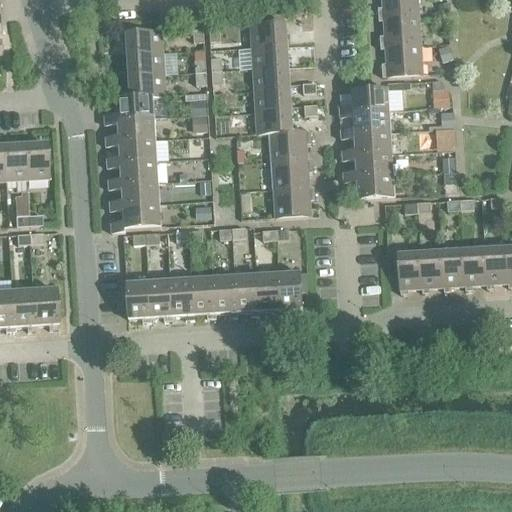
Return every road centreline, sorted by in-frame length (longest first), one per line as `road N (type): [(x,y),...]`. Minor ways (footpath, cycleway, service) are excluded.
road 1 (residential): [(67,98),(87,348)]
road 2 (tertiary): [(322,476),(511,475)]
road 3 (residential): [(347,332),(424,314),(511,308)]
road 4 (residential): [(187,342),(347,332)]
road 5 (residential): [(96,484),(87,348)]
